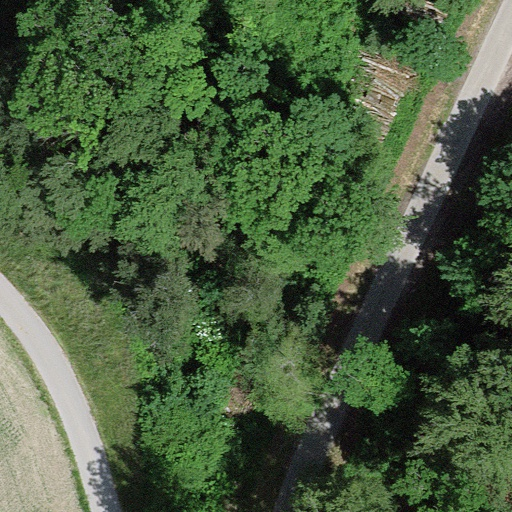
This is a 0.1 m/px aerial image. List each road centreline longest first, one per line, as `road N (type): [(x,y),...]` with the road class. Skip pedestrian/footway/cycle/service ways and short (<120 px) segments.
road 1 (unclassified): [(511,15),(286,511)]
road 2 (track): [(107,511),(60,384),(0,295)]
